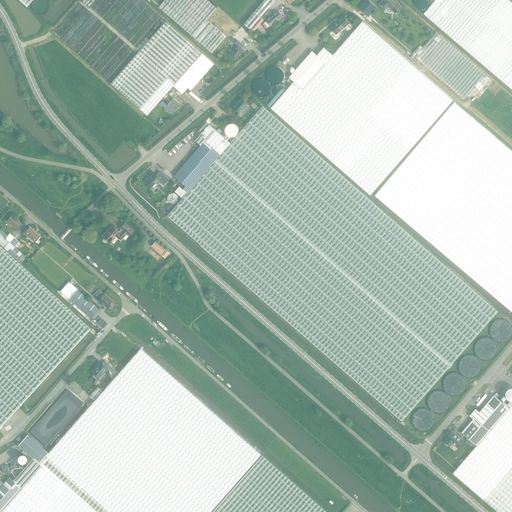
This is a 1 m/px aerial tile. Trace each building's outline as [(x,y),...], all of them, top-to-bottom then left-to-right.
[(49,7),(49,6),(49,5),(48,3),(47,2),(46,1),(45,1),(44,0),(42,0),(41,0),(40,1),(38,1),(38,2),(37,3),(36,4),(35,6),(35,7),(35,8),(36,10),(36,11),(37,12),(38,13),(40,14),(41,14),(42,14),(44,14),(45,14),(46,13),(47,12),(48,11),(49,10),(49,9),(49,7)] [(206,0),(164,0),(158,7),(212,53),(226,36),(207,20),(217,9),(206,0)] [(270,16),(272,14),(268,9),(275,1),(273,0),(264,0),(243,25),(249,30),(261,17),(263,19),(269,14),(270,16)] [(368,0),(365,0),(358,8),(368,17),(376,7),(368,0)] [(394,0),(383,0),(384,0),(384,1),(380,5),(384,10),(389,6),(391,7),(390,8),(395,13),(401,8),(394,0)] [(428,5),(428,4),(428,3),(427,2),(425,1),(424,0),(423,0),(422,0),(420,1),(419,3),(419,4),(418,5),(419,7),(419,8),(420,8),(421,9),(422,10),(423,10),(425,10),(426,9),(427,9),(428,7),(428,6),(428,5)] [(511,2),(509,0),(443,0),(440,3),(436,0),(434,0),(423,14),(511,88),(511,2)] [(277,10),(272,14),(274,16),(272,18),(275,22),(282,16),(277,10)] [(271,26),(275,22),(272,18),(274,16),(272,14),(270,16),(266,20),(266,21),(264,23),(268,27),(270,25),(271,26)] [(350,23),(344,16),(338,20),(331,25),(332,26),(330,27),(336,34),(350,23)] [(165,21),(110,84),(146,115),(172,85),(201,52),(165,21)] [(333,55),(280,116),(371,195),(399,162),(422,136),(453,100),(363,21),(333,55)] [(485,74),(436,32),(422,48),(419,45),(411,54),(463,99),(485,74)] [(228,54),(234,60),(243,50),(239,47),(242,45),(237,41),(235,43),(237,45),(228,54)] [(294,81),(271,108),(280,116),(333,55),(324,47),(317,55),(312,51),(296,69),(293,73),(289,77),(291,78),(294,81)] [(214,63),(201,52),(172,85),(182,94),(187,88),(190,90),(214,63)] [(220,73),(220,72),(220,70),(219,69),(217,67),(216,67),(215,67),(214,67),(212,67),(210,68),(209,69),(209,70),(209,71),(209,72),(209,74),(209,76),(210,76),(211,77),(212,78),(214,78),(215,78),(216,78),(218,77),(219,76),(220,75),(220,74),(220,73)] [(174,112),(181,104),(174,98),(167,105),(174,112)] [(232,107),(239,112),(241,110),(244,113),(249,106),(247,105),(247,104),(241,98),(236,104),(235,103),(232,107)] [(511,151),(454,102),(375,195),(511,311),(511,151)] [(182,198),(167,215),(402,421),(498,311),(263,106),(230,143),(231,143),(182,198)] [(201,145),(174,176),(185,186),(183,189),(179,186),(174,191),(182,198),(231,143),(230,143),(215,129),(209,124),(199,136),(195,140),(201,145)] [(149,184),(152,187),(155,183),(156,183),(159,181),(164,185),(169,179),(160,171),(157,175),(154,172),(149,178),(148,177),(145,181),(146,182),(149,185),(149,184)] [(176,197),(176,195),(175,194),(175,193),(174,192),(173,191),(171,191),(169,191),(168,191),(166,192),(165,193),(165,195),(164,196),(164,197),(164,198),(165,199),(165,200),(166,201),(168,202),(170,203),(171,203),(172,203),(173,202),(174,201),(175,200),(176,199),(176,198),(176,197)] [(16,229),(21,223),(12,215),(7,221),(16,229)] [(115,235),(121,240),(126,234),(129,236),(134,231),(125,223),(120,228),(123,231),(120,234),(118,232),(119,231),(112,226),(103,237),(104,238),(104,239),(103,240),(104,241),(105,242),(106,242),(107,242),(108,241),(109,242),(115,235)] [(35,242),(40,236),(29,227),(25,233),(35,242)] [(0,244),(4,248),(12,239),(14,237),(10,233),(8,236),(0,228),(0,244)] [(12,239),(4,248),(20,263),(26,257),(17,248),(19,246),(21,244),(14,237),(12,239)] [(151,246),(160,254),(165,249),(155,241),(151,246)] [(0,427),(4,423),(90,327),(20,263),(4,248),(0,244),(0,427)] [(68,282),(60,291),(69,299),(90,318),(98,309),(77,290),(78,290),(68,282)] [(107,308),(112,303),(113,302),(104,294),(98,300),(107,308)] [(49,452),(42,460),(101,511),(209,511),(258,456),(260,454),(140,348),(102,391),(94,400),(93,401),(70,428),(68,430),(49,452)] [(109,370),(112,367),(105,361),(102,364),(101,363),(96,369),(95,368),(91,372),(99,378),(107,369),(109,370)] [(112,367),(109,370),(115,375),(118,372),(112,367)] [(89,396),(94,400),(102,391),(97,387),(89,396)] [(473,418),(462,432),(477,445),(511,404),(511,402),(504,395),(500,400),(494,395),(479,412),(476,408),(470,415),(473,418)] [(511,511),(511,404),(477,445),(453,473),(499,511),(511,511)] [(458,447),(463,441),(452,432),(447,438),(448,439),(445,442),(450,446),(453,443),(458,447)] [(0,511),(40,466),(38,464),(42,460),(49,452),(27,434),(19,443),(20,445),(24,450),(32,458),(30,461),(13,480),(9,477),(4,482),(0,479),(0,511)] [(468,438),(466,440),(474,447),(476,445),(468,438)] [(326,511),(262,455),(211,511),(326,511)] [(0,511),(101,511),(42,460),(38,464),(40,466),(0,511)]
